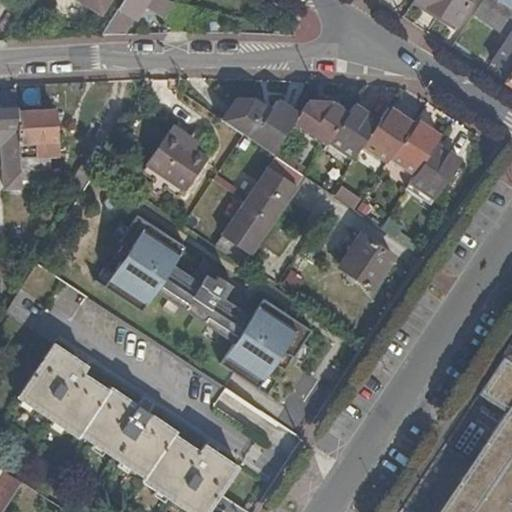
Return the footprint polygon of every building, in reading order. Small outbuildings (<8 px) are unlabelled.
[(77,0),(98,13),(105,0),(77,0)] [(145,0),(123,0),(116,11),(123,15),(132,20),(145,0)] [(415,0),(456,27),(470,6),(460,0),(415,0)] [(483,0),(472,17),(505,39),(510,32),(511,28),(511,13),(492,0),(483,0)] [(123,15),(116,11),(98,38),(107,38),(123,15)] [(511,34),(492,64),(511,77),(507,85),(511,87),(511,34)] [(14,94),(0,94),(0,111),(15,110),(14,94)] [(237,106),(223,126),(240,137),(248,142),(270,157),(271,158),(293,126),(297,119),(276,105),(269,115),(251,103),(237,106)] [(306,105),(297,119),(293,126),(327,148),(329,145),(349,116),(333,106),(306,105)] [(355,108),(349,116),(329,145),(353,161),(362,149),(379,124),(355,108)] [(0,137),(2,147),(6,146),(18,145),(16,114),(15,110),(0,111),(0,137)] [(51,111),(16,114),(18,145),(19,158),(55,154),(51,111)] [(387,111),(379,124),(362,149),(386,165),(389,161),(411,127),(387,111)] [(414,124),(411,127),(389,161),(414,178),(434,148),(439,141),(414,124)] [(169,125),(165,132),(192,151),(197,143),(169,125)] [(192,151),(165,132),(143,166),(181,192),(204,159),(192,151)] [(248,142),(240,137),(231,151),(238,156),(248,142)] [(18,145),(6,146),(8,172),(13,171),(14,185),(22,185),(19,158),(18,145)] [(459,165),(434,148),(414,178),(409,186),(434,202),(459,165)] [(271,158),(270,157),(241,200),(273,223),(303,180),(271,158)] [(93,173),(79,164),(58,197),(76,201),(80,194),(93,173)] [(273,223),(241,200),(209,246),(243,268),(273,223)] [(196,218),(190,213),(181,226),(187,231),(196,218)] [(180,248),(133,216),(114,244),(124,251),(98,289),(141,318),(156,295),(231,346),(217,366),(255,391),(281,353),(291,360),(309,334),(262,302),(248,322),(231,310),(242,292),(201,264),(189,281),(168,267),(180,248)] [(350,250),(337,269),(369,290),(390,260),(359,238),(354,245),(349,242),(345,247),(350,250)] [(183,511),(208,511),(211,509),(215,511),(243,511),(220,496),(238,469),(204,446),(199,454),(174,437),(176,433),(110,389),(108,392),(83,375),(87,368),(54,346),(18,400),(78,440),(81,437),(144,479),(141,484),(183,511)] [(511,347),(503,360),(511,365),(511,347)] [(511,511),(511,385),(491,371),(468,405),(494,423),(433,511),(511,511)] [(0,511),(2,511),(20,485),(0,471),(0,511)]
